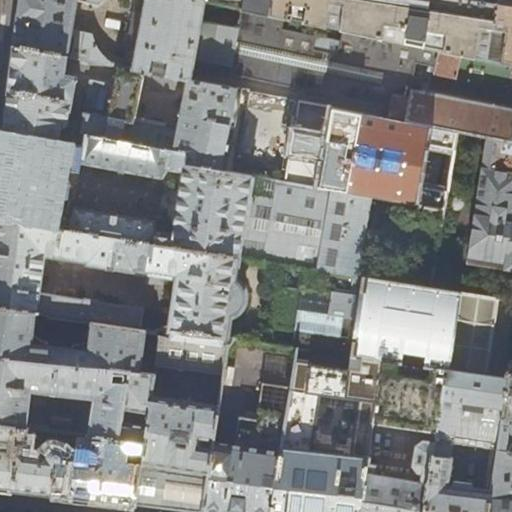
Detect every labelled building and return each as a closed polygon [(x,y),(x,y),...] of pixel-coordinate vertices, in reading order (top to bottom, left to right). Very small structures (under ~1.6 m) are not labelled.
[(201,21),(204,1),(201,0),(19,0),(18,8),(13,46),(65,56),(117,66),(105,58),(100,53),(95,46),(93,38),(92,34),(70,30),(74,0),(77,0),(98,4),(100,0),(123,0),(129,7),(142,10),(131,69),(144,71),(187,80),(190,80),(194,59),(228,65),(227,73),(387,107),(385,118),(456,132),(485,137),(511,142),(511,109),(408,90),(413,63),(433,67),(432,73),(455,78),(460,55),(341,30),(339,40),(281,28),(283,18),(241,9),(236,28),(201,21)] [(327,0),(324,26),(341,30),(460,55),(487,61),(496,0),(327,0)] [(511,0),(496,0),(487,61),(511,66),(511,0)] [(62,75),(65,56),(13,46),(12,56),(2,132),(68,143),(76,145),(82,146),(84,135),(186,154),(185,165),(221,171),(236,89),(190,80),(187,80),(176,131),(165,129),(166,119),(135,114),(144,71),(131,69),(117,66),(113,85),(90,80),(84,116),(79,115),(77,122),(67,121),(71,100),(76,101),(79,88),(73,87),(75,78),(62,75)] [(456,132),(385,118),(300,102),(285,182),(368,197),(443,210),(456,132)] [(2,132),(0,131),(0,220),(354,276),(368,197),(285,182),(221,171),(185,165),(186,154),(84,135),(82,146),(76,145),(75,154),(82,155),(81,163),(161,177),(166,170),(182,173),(171,239),(154,237),(153,223),(72,210),(67,221),(54,219),(68,143),(2,132)] [(511,142),(485,137),(466,265),(511,272),(511,142)] [(361,278),(354,276),(0,220),(0,307),(34,313),(46,315),(48,318),(91,324),(140,331),(144,310),(97,303),(98,301),(85,300),(84,301),(39,294),(44,256),(86,262),(86,265),(133,272),(134,270),(160,274),(174,285),(168,327),(155,333),(160,338),(221,346),(222,340),(225,340),(228,317),(235,314),(239,311),(242,307),(244,301),(244,296),(243,291),(238,284),(234,281),(277,287),(269,345),(297,348),(350,356),(361,278)] [(497,299),(361,278),(350,356),(382,360),(400,363),(402,351),(424,355),(423,366),(445,369),(423,511),(486,511),(490,491),(448,485),(455,435),(498,442),(507,378),(485,375),(497,299)] [(0,359),(114,371),(128,373),(139,374),(145,332),(140,331),(91,324),(88,341),(71,346),(70,350),(30,345),(34,313),(0,307),(0,359)] [(226,347),(221,346),(160,338),(154,375),(139,374),(128,373),(127,384),(118,440),(143,443),(133,504),(189,511),(198,511),(201,511),(212,443),(217,406),(152,397),(154,377),(159,377),(161,366),(222,374),(226,347)] [(382,360),(350,356),(297,348),(291,384),(270,511),(357,511),(365,464),(372,422),(382,360)] [(112,382),(114,371),(0,359),(0,426),(25,429),(30,392),(94,400),(89,436),(97,437),(118,440),(127,384),(112,382)] [(423,366),(400,363),(382,360),(372,422),(425,430),(423,442),(416,447),(413,465),(418,471),(422,472),(420,483),(372,476),(374,466),(365,464),(357,511),(423,511),(445,369),(423,366)] [(511,511),(511,362),(510,362),(507,378),(498,442),(490,491),(486,511),(511,511)] [(240,419),(235,446),(212,443),(201,511),(270,511),(291,384),(263,379),(257,421),(240,419)] [(28,429),(25,429),(0,426),(0,488),(83,498),(94,499),(133,504),(143,443),(118,440),(97,437),(94,460),(70,457),(68,451),(66,448),(61,444),(57,443),(52,443),(46,446),(43,449),(41,453),(25,451),(28,429)]
